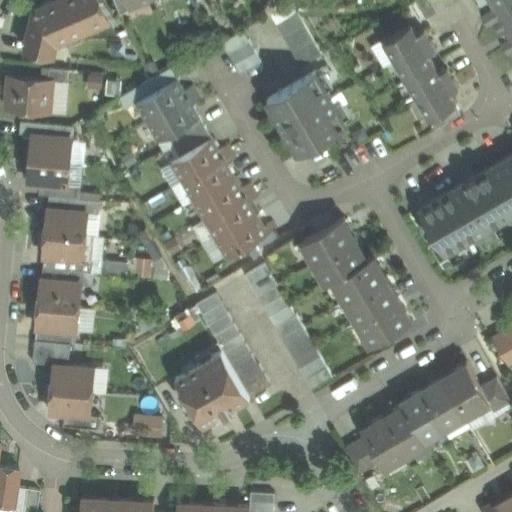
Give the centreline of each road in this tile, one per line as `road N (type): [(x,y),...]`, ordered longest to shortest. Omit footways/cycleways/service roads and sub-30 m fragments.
road 1 (residential): [(303,426),(216,463),(79,455),(57,446)]
road 2 (residential): [(366,180),(503,106),(458,26)]
road 3 (residential): [(366,180),(300,214),(232,84)]
road 4 (residential): [(454,325),(441,343),(303,426)]
road 5 (residential): [(454,325),(366,180)]
